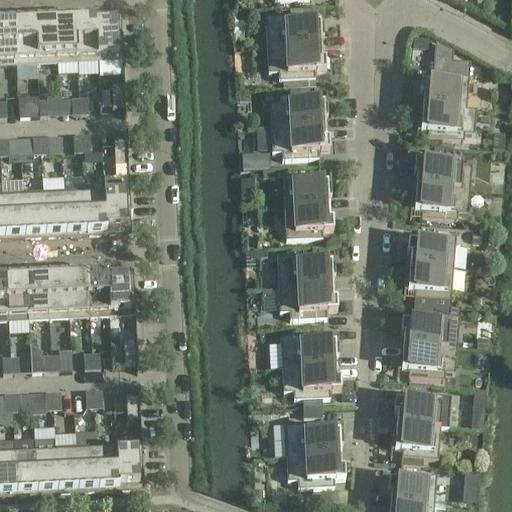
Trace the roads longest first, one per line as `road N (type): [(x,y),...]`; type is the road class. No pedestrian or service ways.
road 1 (residential): [(230,511),(180,493),(156,0)]
road 2 (residential): [(363,511),(373,63)]
road 3 (residential): [(511,57),(401,0)]
